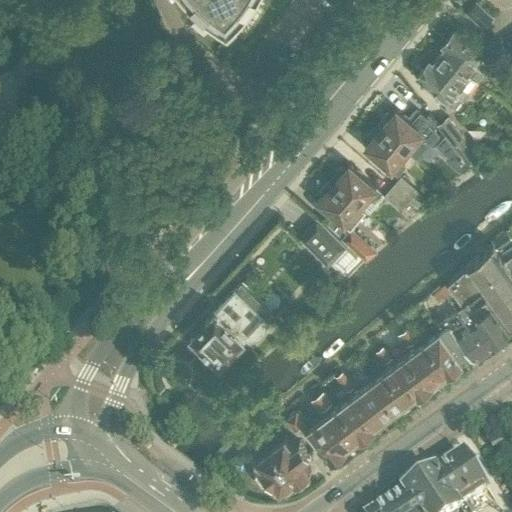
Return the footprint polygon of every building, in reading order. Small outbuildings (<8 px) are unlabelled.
[(190,0),(198,7),(212,18),(217,12),(229,19),(238,11),(240,9),(246,15),(257,1),(258,0),(190,0)] [(482,27),(492,17),(475,1),(466,11),(482,27)] [(475,65),(485,53),(455,29),(441,47),(444,49),(443,51),(477,80),(479,81),(485,74),(478,69),(478,68),(475,65)] [(484,33),(478,40),(485,46),(491,39),(491,38),(484,33)] [(468,92),(477,80),(443,51),(433,62),(430,60),(416,77),(455,109),(463,100),(464,100),(470,93),(468,92)] [(417,158),(438,135),(427,125),(430,122),(416,110),(409,120),(397,109),(391,116),(387,112),(377,124),(408,151),(409,151),(417,158)] [(465,137),(448,117),(437,126),(446,138),(455,151),(460,158),(467,167),(477,159),(461,140),(465,137)] [(400,161),(408,151),(377,124),(367,136),(371,139),(365,146),(398,174),(406,165),(400,161)] [(0,125),(0,163),(16,156),(0,125)] [(449,157),(455,151),(446,138),(438,147),(449,157)] [(385,196),(384,196),(381,193),(382,192),(349,164),(344,170),(340,167),(330,179),(367,211),(370,214),(385,196)] [(425,198),(417,191),(418,190),(402,176),(393,186),(409,200),(408,201),(417,208),(425,198)] [(323,194),(318,200),(351,229),(367,211),(330,179),(319,190),(323,194)] [(401,210),(408,201),(409,200),(393,186),(384,196),(385,196),(401,210)] [(346,240),(323,220),(320,223),(316,219),(299,239),(330,265),(349,243),(346,240)] [(364,251),(370,244),(354,230),(346,240),(349,243),(351,240),(364,251)] [(511,237),(506,230),(493,240),(501,251),(511,267),(511,237)] [(511,267),(501,251),(500,252),(494,244),(448,281),(463,303),(484,287),(511,326),(511,267)] [(268,318),(273,313),(241,283),(237,288),(216,309),(217,310),(190,336),(220,364),(246,337),(248,339),(260,336),(266,329),(268,318)] [(438,303),(450,292),(445,284),(432,296),(438,303)] [(468,303),(460,309),(490,350),(510,336),(485,302),(473,311),(468,303)] [(460,309),(436,326),(439,330),(463,361),(471,355),(474,361),(490,350),(460,309)] [(410,326),(404,331),(412,342),(418,337),(410,326)] [(439,330),(416,347),(439,378),(447,372),(450,371),(454,372),(460,368),(460,364),(460,363),(463,361),(439,330)] [(404,331),(399,335),(407,345),(412,342),(404,331)] [(383,347),(377,352),(385,362),(391,358),(383,347)] [(416,347),(394,363),(417,394),(418,394),(420,393),(421,393),(425,394),(430,390),(430,389),(430,386),(431,386),(430,385),(433,383),(432,383),(439,378),(416,347)] [(394,363),(372,380),(395,411),(398,409),(399,409),(403,410),(408,406),(409,402),(408,401),(410,399),(417,394),(394,363)] [(342,372),(337,377),(347,391),(353,387),(342,372)] [(372,380),(351,396),(374,427),(375,426),(374,426),(375,425),(383,419),(384,420),(388,420),(388,421),(394,417),(394,416),(394,413),(394,412),(395,411),(372,380)] [(324,392),(317,397),(325,408),(332,403),(324,392)] [(351,396),(329,412),(351,443),(358,438),(359,437),(360,437),(362,436),(363,436),(366,437),(367,437),(372,433),(372,432),(372,429),(373,428),(372,428),(374,427),(351,396)] [(317,397),(312,400),(320,411),(325,408),(317,397)] [(329,412),(307,428),(330,459),(332,458),(333,458),(337,458),(337,459),(343,455),(342,454),(343,451),(343,450),(345,448),(346,447),(351,443),(329,412)] [(294,430),(304,423),(297,413),(287,420),(294,430)] [(310,469),(302,457),(308,452),(298,440),(293,444),(286,435),(256,457),(262,465),(257,469),(256,474),(264,485),(269,486),(274,482),(280,489),(294,479),(295,480),(296,480),(301,480),(302,481),(309,475),(310,469)] [(480,511),(482,510),(476,500),(488,492),(464,455),(439,472),(463,509),(466,507),(469,511),(480,511)] [(463,509),(439,472),(438,471),(404,494),(415,511),(460,511),(464,510),(463,509)] [(415,511),(404,494),(402,495),(402,496),(376,511),(415,511)]
